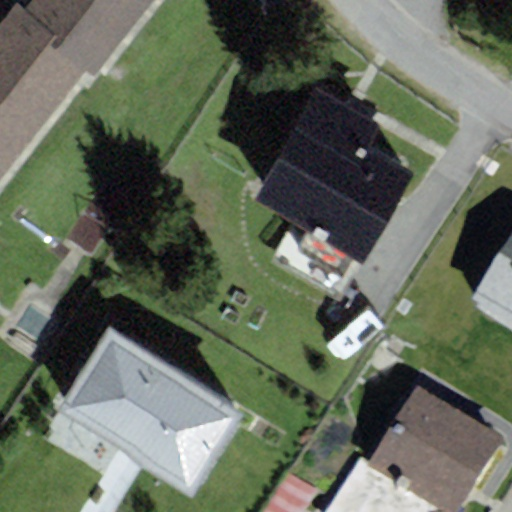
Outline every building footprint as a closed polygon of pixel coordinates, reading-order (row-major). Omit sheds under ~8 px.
[(30,0),(20,12),(91,70),(95,73),(154,0),(30,0)] [(16,9),(0,29),(0,182),(91,70),(20,12),(16,9)] [(347,260),(410,147),(371,125),(381,107),(316,71),(256,179),(313,210),(299,234),(347,260)] [(511,328),(511,238),(472,304),(511,328)] [(192,473),(243,386),(109,308),(58,394),(192,473)] [(418,386),(395,425),(480,476),(504,438),(418,386)] [(440,511),(458,511),(480,476),(395,425),(372,461),(363,458),(327,511),(432,511),(435,509),(440,511)]
